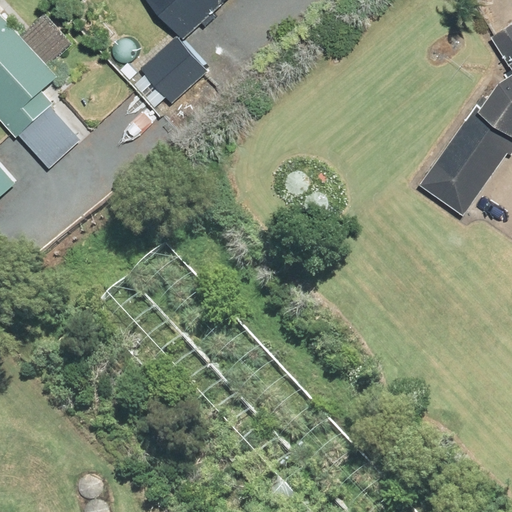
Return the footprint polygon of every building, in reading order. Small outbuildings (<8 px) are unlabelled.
[(149,0),(187,38),(225,0),(149,0)] [(0,2),(0,116),(42,162),(77,130),(44,95),(66,74),(0,2)] [(474,101),(418,189),(462,217),(511,142),(511,17),(487,34),(511,76),(511,77),(501,83),(486,107),(474,101)] [(176,37),(140,71),(171,104),(207,70),(176,37)] [(0,158),(0,197),(19,181),(0,158)] [(106,297),(88,314),(232,467),(250,450),(106,297)]
